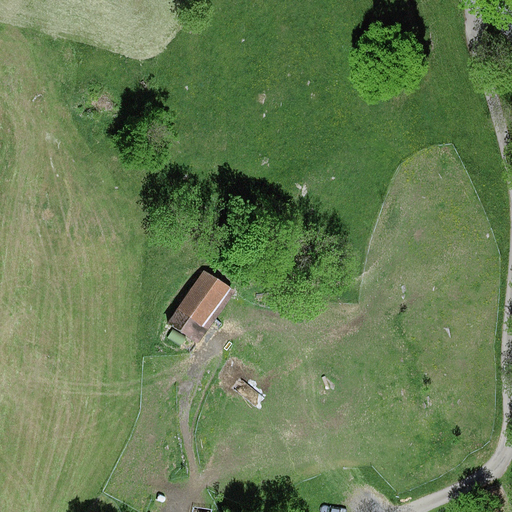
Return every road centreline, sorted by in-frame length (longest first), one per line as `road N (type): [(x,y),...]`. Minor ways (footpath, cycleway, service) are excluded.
road 1 (track): [(489,3),(474,28),(511,171)]
road 2 (track): [(511,432),(508,457),(483,482),(416,511)]
